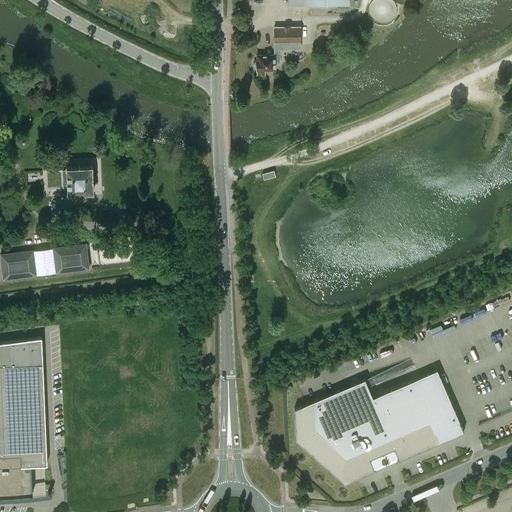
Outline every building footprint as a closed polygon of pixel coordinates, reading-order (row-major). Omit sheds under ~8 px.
[(275,63),(280,62),(280,55),(281,55),(281,49),(301,49),(300,27),(274,26),(274,55),(257,55),(257,60),(256,60),(256,61),(254,63),(254,67),(256,70),(257,70),(257,76),(264,76),(264,69),(275,69),(275,63)] [(62,185),(62,184),(67,184),(67,193),(93,191),(92,165),(66,167),(66,168),(46,169),(47,186),(62,185)] [(262,173),(264,179),(276,176),(274,170),(262,173)] [(55,273),(89,269),(86,243),(52,247),(55,273)] [(0,253),(0,260),(2,280),(37,275),(33,249),(0,253)] [(47,464),(41,336),(0,341),(0,498),(6,498),(19,497),(32,494),(31,464),(47,464)] [(295,439),(344,482),(375,469),(371,459),(394,449),(398,459),(439,441),(435,431),(458,421),(462,432),(464,431),(437,369),(372,396),(364,378),(305,404),(303,405),(302,404),(301,405),(294,408),(295,439)]
